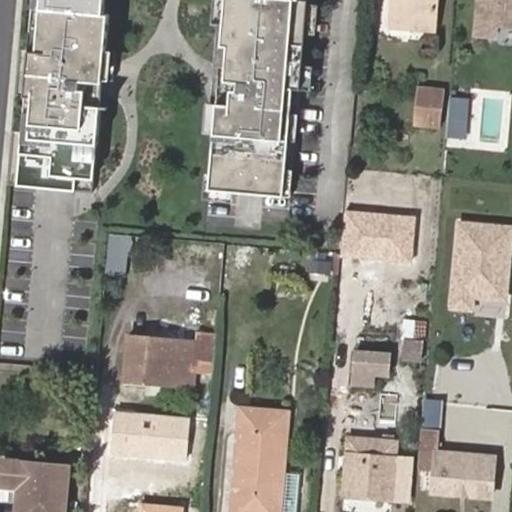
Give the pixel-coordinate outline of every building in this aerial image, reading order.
[(204,136),(201,190),(284,198),(288,170),(278,168),(286,91),(306,93),(309,69),(292,68),(296,34),(310,36),(313,6),(287,4),(287,0),(21,0),(14,95),(10,155),(15,155),(13,184),(68,189),(69,181),(83,183),(87,145),(89,107),(74,106),(75,94),(65,93),(66,85),(88,87),(95,17),(89,17),(90,0),(214,0),(211,46),(218,46),(215,80),(239,82),(238,95),(221,94),(220,106),(202,105),(201,136),(204,136)] [(393,0),(391,26),(433,30),(435,0),(393,0)] [(511,29),(511,0),(481,0),(478,37),(499,39),(500,29),(511,29)] [(446,86),(420,85),(417,131),(443,133),(446,86)] [(360,117),(368,118),(368,109),(361,108),(360,117)] [(417,216),(347,211),(344,257),(414,262),(417,216)] [(452,308),(510,313),(511,292),(511,224),(460,220),(452,308)] [(343,250),(345,230),(316,228),(315,248),(343,250)] [(128,232),(109,230),(106,271),(125,273),(127,249),(128,232)] [(151,234),(128,232),(127,249),(150,251),(151,234)] [(328,269),(329,261),(314,259),(313,268),(328,269)] [(0,355),(22,357),(26,308),(1,306),(0,324),(0,355)] [(426,342),(426,321),(404,320),(403,340),(426,342)] [(215,375),(219,333),(197,332),(196,339),(126,335),(123,382),(195,387),(196,374),(215,375)] [(391,378),(393,354),(355,351),(353,386),(377,388),(378,377),(391,378)] [(415,489),(511,498),(511,481),(511,458),(437,451),(441,399),(423,398),(415,489)] [(243,406),(241,427),(248,427),(250,407),(243,406)] [(276,511),(278,499),(284,499),(292,410),(250,407),(248,427),(241,427),(234,511),(276,511)] [(191,417),(116,411),(113,456),(187,462),(191,417)] [(343,496),(394,501),(398,442),(348,438),(343,496)] [(2,461),(0,484),(0,501),(19,503),(18,511),(62,511),(66,467),(2,461)] [(283,511),(284,499),(278,499),(276,511),(283,511)]
